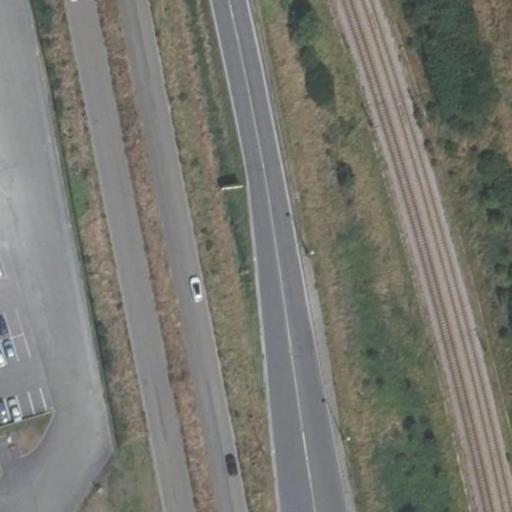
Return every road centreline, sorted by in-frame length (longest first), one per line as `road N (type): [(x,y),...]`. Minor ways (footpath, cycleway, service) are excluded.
road 1 (secondary): [(82,0),(183,511)]
road 2 (secondary): [(231,511),(132,0)]
road 3 (tertiary): [(327,511),(297,319),(231,0)]
road 4 (tertiary): [(224,0),(299,511)]
road 5 (unclassified): [(0,77),(92,463),(59,494),(0,509)]
